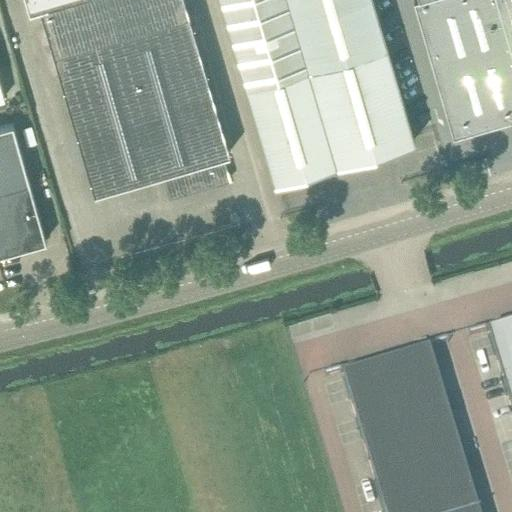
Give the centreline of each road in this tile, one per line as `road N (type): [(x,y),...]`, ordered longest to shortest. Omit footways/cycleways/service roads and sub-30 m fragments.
road 1 (unclassified): [(0,340),(511,196)]
road 2 (unknown): [(87,249),(264,195)]
